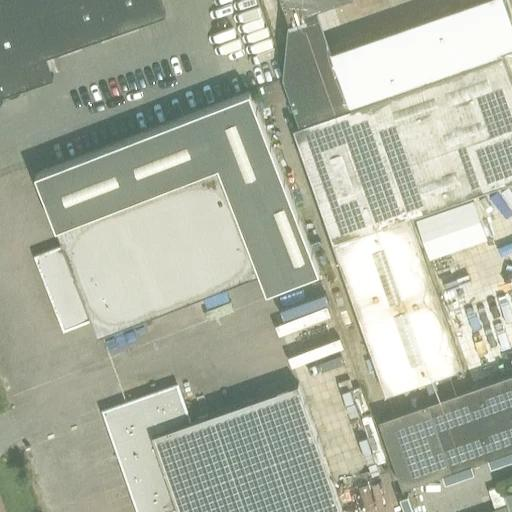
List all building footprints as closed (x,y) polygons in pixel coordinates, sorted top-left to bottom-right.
[(46,55),(124,28),(165,13),(161,0),(0,0),(0,93),(22,86),(46,78),(53,76),(46,55)] [(282,0),(289,19),(281,72),(299,125),(295,126),(335,241),(387,392),(424,379),(433,376),(464,365),(410,214),(511,178),(511,79),(503,53),(511,49),(511,11),(508,0),(483,0),(403,29),(367,42),(333,54),(318,9),(343,0),(282,0)] [(253,255),(260,273),(267,291),(320,271),(250,90),(197,111),(218,165),(239,219),(253,255)] [(50,292),(239,219),(218,165),(197,111),(36,173),(56,227),(63,244),(36,255),(50,292)] [(91,318),(253,255),(239,219),(50,292),(64,328),(91,318)] [(260,273),(253,255),(91,318),(98,336),(260,273)] [(511,372),(431,401),(382,417),(406,485),(511,448),(511,372)] [(433,376),(424,379),(431,399),(440,396),(433,376)] [(179,511),(344,511),(300,384),(191,422),(177,384),(104,410),(139,511),(164,511),(178,507),(179,511)] [(508,511),(506,503),(481,511),(508,511)]
